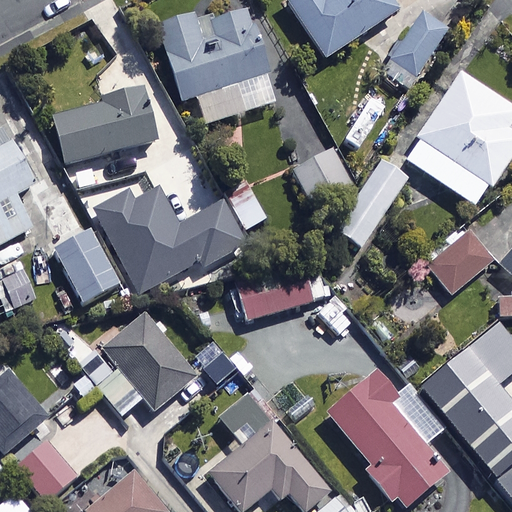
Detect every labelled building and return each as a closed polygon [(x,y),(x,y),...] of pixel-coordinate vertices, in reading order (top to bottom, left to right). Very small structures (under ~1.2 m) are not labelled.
[(324,0),(324,1),(322,0),(295,0),(285,8),(325,68),(398,19),(385,0),(324,0)] [(276,112),(249,20),(196,36),(193,25),(157,36),(179,110),(196,105),(204,133),(276,112)] [(446,38),(421,20),(389,68),(414,85),(446,38)] [(511,129),(511,117),(460,82),(403,166),(476,216),(511,164),(511,141),(507,137),(511,129)] [(75,175),(81,197),(145,179),(139,156),(156,151),(140,96),(101,107),(102,112),(52,127),(66,177),(75,175)] [(35,195),(12,152),(0,157),(0,252),(32,235),(16,205),(35,195)] [(350,195),(332,158),(292,177),(309,214),(350,195)] [(407,185),(381,167),(334,238),(360,255),(407,185)] [(268,226),(249,194),(226,208),(245,239),(268,226)] [(177,234),(158,197),(132,211),(127,200),(93,218),(138,303),(207,267),(209,272),(245,253),(222,211),(177,234)] [(490,270),(467,242),(426,274),(449,302),(490,270)] [(0,307),(7,303),(15,315),(39,301),(15,260),(0,269),(0,307)] [(237,298),(247,330),(334,303),(324,270),(237,298)] [(511,304),(496,306),(498,325),(511,323),(511,304)] [(145,325),(103,359),(116,376),(96,392),(120,423),(141,407),(153,423),(196,390),(145,325)] [(98,363),(74,332),(57,346),(81,377),(98,363)] [(511,385),(511,352),(496,334),(418,400),(511,510),(511,416),(497,399),(511,385)] [(229,374),(213,356),(199,369),(215,387),(229,374)] [(47,428),(9,383),(0,390),(0,461),(3,465),(47,428)] [(394,408),(375,384),(323,425),(390,511),(409,511),(445,484),(389,412),(394,408)] [(317,511),(329,503),(249,404),(220,427),(242,455),(208,482),(232,511),(253,511),(272,498),(280,509),(288,503),(295,511),(317,511)] [(75,485),(47,451),(18,476),(46,509),(75,485)] [(160,511),(134,481),(96,511),(160,511)] [(24,511),(16,501),(1,511),(24,511)]
